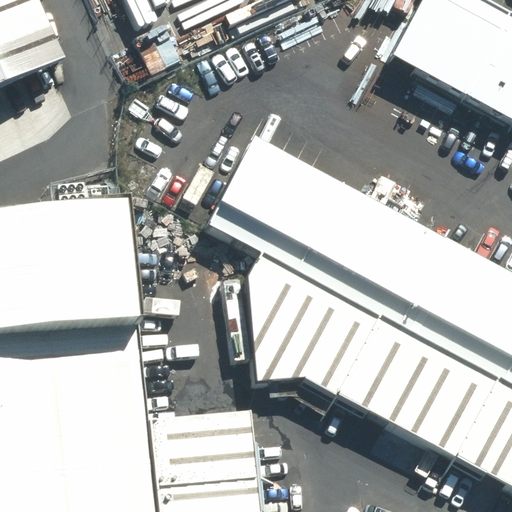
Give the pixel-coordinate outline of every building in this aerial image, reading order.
[(511,31),(454,0),(415,0),(379,67),(511,138),(511,31)] [(0,94),(23,85),(0,31),(0,94)] [(511,298),(232,147),(188,228),(511,402),(511,298)] [(511,408),(242,265),(224,288),(235,390),(288,385),(511,505),(511,408)] [(112,285),(0,297),(0,511),(136,511),(128,432),(112,285)] [(128,432),(136,511),(245,511),(236,420),(128,432)]
